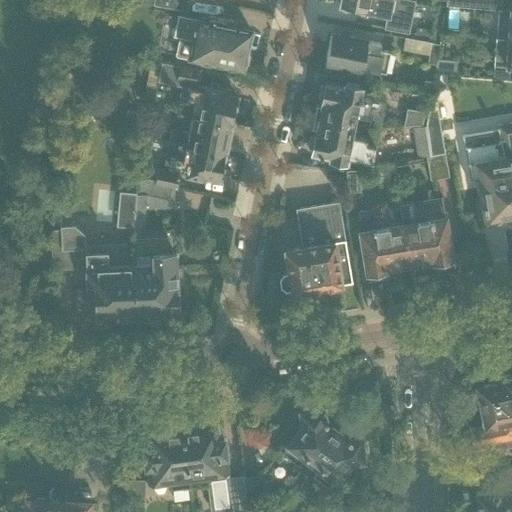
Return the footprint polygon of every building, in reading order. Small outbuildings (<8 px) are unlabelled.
[(151,4),(185,11),(187,0),(152,0),(152,3),(151,4)] [(339,0),(340,1),(339,5),(359,9),(376,12),(388,15),(389,15),(386,29),(409,34),(416,1),(411,0),(339,0)] [(447,0),(446,6),(468,8),(468,0),(447,0)] [(499,10),(497,36),(511,37),(511,9),(509,9),(509,11),(499,10)] [(178,14),(173,37),(178,38),(175,56),(191,59),(192,56),(198,57),(200,61),(210,63),(213,60),(223,62),(242,66),(243,62),(246,60),(248,51),(246,49),(250,29),(235,26),(236,20),(216,16),(209,15),(208,18),(196,15),(195,18),(178,14)] [(325,62),(363,69),(366,70),(366,72),(379,75),(380,72),(387,74),(391,52),(379,50),(380,44),(368,42),(368,41),(331,34),(325,62)] [(511,37),(497,36),(495,64),(507,64),(507,65),(511,65),(511,37)] [(427,63),(436,64),(437,58),(439,45),(430,43),(427,63)] [(437,58),(436,64),(435,71),(456,72),(457,60),(437,58)] [(162,62),(159,78),(171,81),(170,83),(182,86),(180,96),(196,99),(193,114),(231,122),(237,95),(221,92),(222,89),(198,85),(201,70),(182,66),(180,65),(162,62)] [(424,81),(422,91),(431,93),(433,83),(424,81)] [(318,105),(315,117),(323,118),(355,125),(357,114),(371,117),(370,121),(383,123),(384,114),(382,113),(385,98),(362,94),(363,90),(338,85),(338,83),(333,82),(333,84),(326,83),(325,87),(321,87),(319,97),(323,98),(322,102),(322,106),(318,105)] [(143,97),(141,109),(152,110),(153,98),(143,97)] [(407,107),(404,125),(422,124),(423,110),(407,107)] [(187,144),(186,145),(225,153),(227,146),(229,146),(233,127),(230,127),(231,122),(193,114),(189,132),(173,129),(171,141),(187,144)] [(355,125),(323,118),(315,117),(313,129),(317,130),(315,139),(311,138),(309,148),(313,149),(312,153),(319,155),(319,156),(324,158),(325,155),(350,160),(350,157),(373,161),(376,145),(366,143),(367,138),(352,135),(355,125)] [(436,121),(423,123),(423,125),(424,125),(430,155),(431,154),(440,153),(442,153),(436,121)] [(501,139),(465,145),(472,180),(482,179),(486,199),(479,200),(482,217),(489,215),(489,219),(493,218),(494,224),(511,221),(510,215),(511,214),(511,122),(499,125),(501,139)] [(159,169),(156,182),(174,185),(178,186),(180,173),(204,177),(204,175),(220,178),(225,153),(186,145),(187,144),(177,142),(174,156),(168,155),(165,170),(159,169)] [(430,155),(426,155),(430,180),(446,177),(442,153),(440,153),(431,154),(430,155)] [(359,170),(346,171),(347,192),(360,191),(359,170)] [(140,178),(138,194),(171,201),(174,185),(156,182),(140,178)] [(119,192),(117,212),(134,214),(137,194),(119,192)] [(398,201),(402,221),(403,224),(409,264),(433,260),(433,262),(434,262),(435,269),(438,271),(451,268),(453,266),(452,259),(453,258),(442,194),(398,201)] [(293,293),(320,288),(342,284),(353,282),(339,202),(296,209),(303,247),(286,249),(290,272),(283,273),(279,278),(281,287),(286,291),(292,290),(293,293)] [(409,264),(403,224),(402,221),(388,223),(388,225),(377,227),(374,209),(358,212),(361,228),(359,228),(366,272),(368,272),(369,279),(372,281),(384,279),(386,276),(385,270),(386,269),(386,268),(409,264)] [(53,231),(55,267),(76,265),(75,256),(81,256),(80,246),(83,246),(83,235),(74,227),(63,227),(63,230),(53,231)] [(134,238),(131,238),(132,247),(135,313),(139,313),(143,316),(150,315),(152,313),(179,311),(177,285),(177,270),(176,252),(170,252),(171,246),(134,238)] [(132,247),(87,249),(88,266),(87,266),(90,309),(90,310),(90,311),(91,312),(92,313),(93,314),(94,314),(95,314),(117,313),(119,320),(131,319),(133,313),(135,313),(132,247)] [(484,384),(480,392),(483,407),(480,408),(483,426),(471,429),(476,452),(511,444),(511,372),(500,375),(501,381),(484,384)] [(305,457),(312,463),(339,428),(327,419),(324,419),(323,410),(318,411),(315,408),(308,409),(306,412),(301,413),(303,425),(282,453),(298,466),(305,457)] [(185,428),(182,428),(190,487),(210,484),(208,474),(228,471),(224,438),(217,439),(215,424),(198,426),(194,423),(188,424),(185,428)] [(190,487),(182,428),(179,429),(175,426),(169,427),(166,431),(149,433),(151,448),(144,449),(149,486),(170,483),(171,490),(190,487)] [(339,428),(312,463),(319,468),(313,476),(329,489),(350,462),(362,460),(362,456),(364,453),(363,446),(361,443),(360,439),(351,440),(351,437),(339,428)] [(227,471),(208,474),(210,484),(213,511),(218,511),(247,508),(247,507),(248,506),(245,476),(243,477),(243,475),(228,477),(227,471)] [(284,483),(292,489),(304,473),(300,471),(295,478),(290,474),(284,483)] [(304,473),(292,489),(300,495),(306,486),(302,483),(307,476),(304,473)] [(256,475),(245,476),(248,506),(260,505),(256,475)] [(511,511),(511,480),(499,481),(500,491),(476,491),(476,511),(511,511)] [(125,511),(127,511),(141,511),(143,482),(127,481),(125,511)] [(87,511),(88,503),(45,502),(43,498),(36,498),(34,501),(28,501),(27,511),(87,511)]
